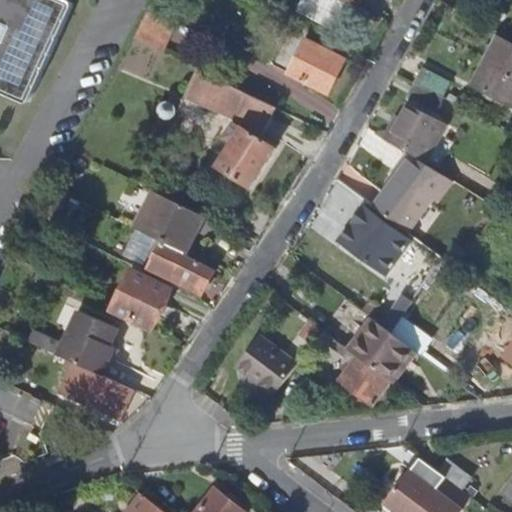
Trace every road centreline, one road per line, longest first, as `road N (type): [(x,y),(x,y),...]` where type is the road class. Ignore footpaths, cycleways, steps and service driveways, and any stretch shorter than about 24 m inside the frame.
road 1 (residential): [(413,0),(325,173),(190,375),(157,444)]
road 2 (residential): [(511,415),(234,447)]
